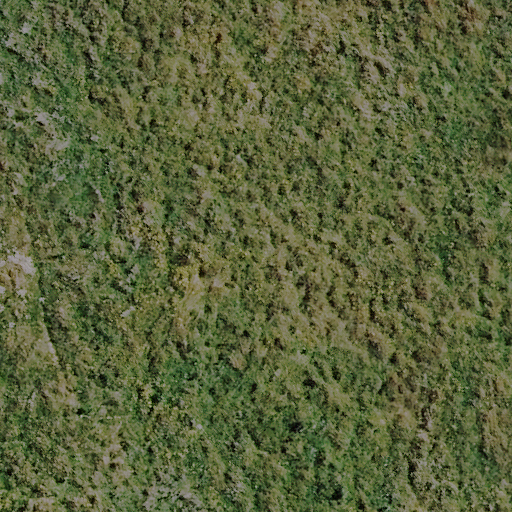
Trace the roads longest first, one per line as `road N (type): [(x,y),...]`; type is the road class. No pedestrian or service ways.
road 1 (secondary): [(176,511),(0,71)]
road 2 (secondary): [(358,0),(511,388)]
